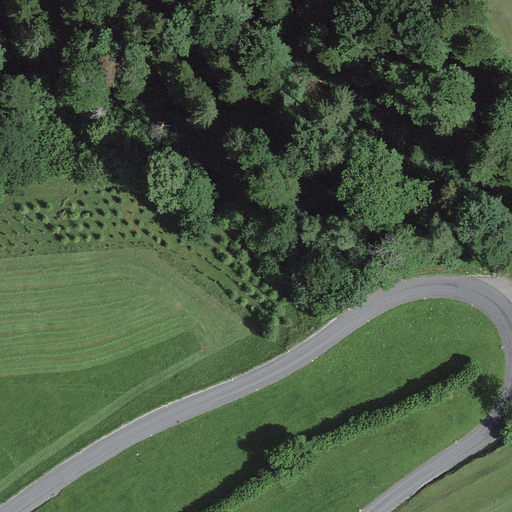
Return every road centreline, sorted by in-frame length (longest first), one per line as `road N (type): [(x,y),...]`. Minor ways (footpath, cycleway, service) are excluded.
road 1 (residential): [(9,511),(154,420),(272,371),(382,297),(430,284),(466,288),(502,298),(511,321)]
road 2 (residential): [(511,407),(488,436),(374,511)]
